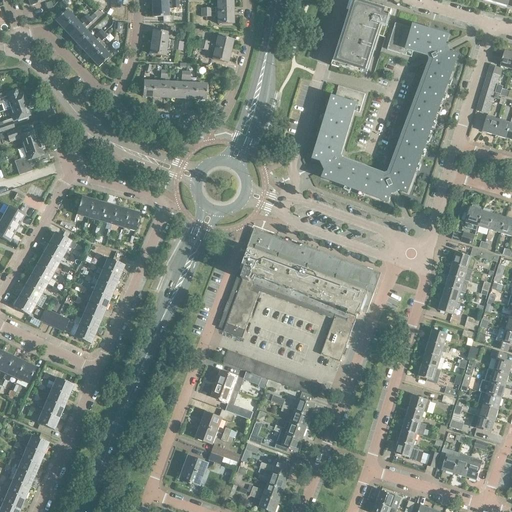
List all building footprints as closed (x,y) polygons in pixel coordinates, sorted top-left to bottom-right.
[(63,0),(63,1),(59,4),(65,9),(68,6),(67,6),(70,3),(67,0),(63,0)] [(358,0),(352,0),(331,66),(332,66),(333,64),(366,75),(379,36),(383,37),(392,10),(358,0)] [(497,0),(496,5),(500,6),(500,8),(505,10),(506,8),(507,8),(509,0),(497,0)] [(215,8),(211,8),(211,13),(215,13),(232,12),(232,1),(217,1),(217,8),(215,8)] [(168,17),(167,5),(152,6),(153,18),(168,17)] [(62,29),(73,18),(66,10),(55,21),(62,29)] [(215,13),(211,13),(211,17),(215,17),(217,17),(218,25),(233,24),(232,12),(215,13)] [(80,21),(83,24),(89,18),(86,15),(80,21)] [(62,29),(70,36),(80,26),(73,18),(62,29)] [(92,22),(89,18),(83,24),(86,27),(92,22)] [(421,31),(395,23),(387,50),(411,57),(413,52),(428,57),(430,60),(388,173),(385,174),(342,159),(341,155),(354,111),(359,113),(365,94),(338,86),(332,107),(329,106),(315,152),(316,153),(329,179),(329,181),(381,200),(381,199),(392,194),(409,186),(410,186),(455,63),(454,63),(449,52),(441,35),(441,34),(422,28),(421,31)] [(80,26),(70,36),(77,44),(88,34),(83,29),(86,27),(83,24),(80,26)] [(100,30),(94,36),(97,39),(103,34),(100,30)] [(160,32),(153,31),(151,43),(159,44),(160,32)] [(160,32),(159,44),(169,45),(173,46),(174,41),(169,40),(167,40),(168,33),(160,32)] [(77,44),(84,52),(95,41),(88,34),(77,44)] [(100,42),(106,37),(103,34),(97,39),(100,42)] [(210,42),(209,47),(213,48),(230,52),(232,40),(218,37),(216,44),(214,43),(210,42)] [(95,41),(84,52),(91,59),(102,49),(104,47),(100,42),(97,39),(95,41)] [(151,43),(150,55),(157,56),(159,44),(151,43)] [(159,44),(157,56),(164,57),(165,49),(168,50),(173,50),(173,46),(169,45),(159,44)] [(230,52),(213,48),(212,52),(214,53),(212,60),(227,63),(230,52)] [(102,49),(91,59),(98,67),(109,57),(102,49)] [(500,66),(511,70),(511,68),(511,53),(505,51),(500,66)] [(488,72),(500,76),(502,69),(490,65),(488,72)] [(222,74),(218,72),(212,70),(210,74),(216,76),(215,79),(219,80),(222,74)] [(500,76),(488,72),(486,78),(498,82),(500,76)] [(496,87),(498,82),(486,78),(484,84),(496,87)] [(164,83),(163,98),(174,98),(174,83),(168,83),(169,79),(164,79),(164,83)] [(142,97),(153,97),(154,82),(143,82),(142,97)] [(163,98),(164,83),(154,82),(153,97),(163,98)] [(184,99),(185,84),(174,83),(174,98),(184,99)] [(195,99),(195,84),(185,84),(184,99),(195,99)] [(206,85),(195,84),(195,99),(205,100),(206,85)] [(495,92),(496,87),(484,84),(483,89),(495,92)] [(495,93),(495,92),(483,89),(481,94),(493,98),(493,97),(495,93)] [(0,104),(2,104),(4,111),(10,109),(25,104),(26,104),(25,103),(26,101),(25,98),(23,97),(22,93),(18,94),(17,91),(6,95),(0,96),(0,104)] [(491,103),(493,98),(481,94),(479,100),(491,103)] [(490,109),(491,103),(479,100),(478,105),(490,109)] [(3,124),(0,124),(0,132),(5,131),(14,128),(12,122),(29,116),(27,111),(28,109),(27,106),(25,105),(25,104),(10,109),(12,116),(13,116),(14,118),(2,122),(3,124)] [(488,114),(490,109),(478,105),(476,111),(488,114)] [(494,135),(498,120),(487,117),(482,132),(494,135)] [(494,135),(505,139),(510,124),(498,120),(494,135)] [(23,148),(23,149),(38,143),(38,142),(39,141),(38,138),(36,137),(34,131),(17,137),(15,131),(6,134),(9,143),(21,139),(21,141),(20,142),(23,148)] [(20,159),(14,161),(18,176),(32,171),(28,161),(42,156),(41,150),(41,149),(40,145),(39,145),(38,143),(23,149),(23,148),(17,150),(20,159)] [(17,193),(13,200),(19,203),(23,196),(17,193)] [(92,203),(88,202),(88,199),(81,197),(76,213),(83,215),(83,217),(88,218),(92,203)] [(104,206),(103,206),(99,205),(100,203),(92,201),(92,203),(88,218),(99,222),(104,206)] [(104,206),(99,222),(106,224),(105,230),(109,231),(111,225),(115,210),(111,208),(112,206),(104,204),(103,206),(104,206)] [(466,213),(464,221),(466,221),(465,223),(464,228),(476,231),(477,226),(482,211),(478,210),(479,207),(472,205),(471,208),(470,208),(468,214),(466,213)] [(9,206),(3,216),(19,224),(24,215),(9,206)] [(115,210),(111,225),(123,228),(127,213),(123,212),(123,209),(116,207),(115,210)] [(483,211),(482,211),(477,226),(489,230),(494,215),(489,213),(490,211),(484,209),(483,211)] [(127,213),(123,228),(135,232),(139,216),(134,215),(135,213),(127,211),(127,213)] [(489,230),(500,233),(505,218),(494,215),(489,230)] [(3,216),(0,221),(0,225),(14,233),(19,224),(3,216)] [(511,237),(511,236),(511,220),(505,218),(500,233),(511,237)] [(0,225),(0,237),(9,243),(14,233),(0,225)] [(335,317),(321,355),(340,362),(341,360),(340,360),(346,345),(348,341),(347,340),(353,326),(358,313),(359,314),(360,313),(358,312),(359,311),(366,314),(375,289),(374,288),(378,277),(358,269),(359,267),(273,235),(273,236),(254,229),(246,252),(252,254),(245,271),(244,270),(243,271),(245,272),(242,280),(223,332),(242,339),(259,292),(328,317),(329,315),(335,317)] [(475,236),(463,232),(460,242),(472,246),(475,236)] [(52,237),(49,244),(51,245),(63,252),(66,245),(68,247),(71,242),(66,239),(62,237),(57,234),(54,238),(52,237)] [(46,248),(43,254),(45,256),(45,255),(57,262),(60,256),(62,257),(65,253),(63,252),(51,245),(48,249),(46,248)] [(472,248),(470,257),(456,253),(454,257),(455,258),(453,264),(453,265),(467,269),(472,270),(476,259),(485,259),(497,262),(499,256),(472,248)] [(40,258),(37,265),(39,266),(51,273),(54,266),(56,267),(59,263),(57,262),(45,255),(45,256),(43,259),(40,258)] [(506,264),(507,264),(509,260),(501,257),(498,265),(503,266),(506,264)] [(102,270),(117,276),(117,277),(119,278),(122,271),(120,270),(122,265),(107,259),(102,270)] [(450,276),(464,280),(467,269),(453,265),(453,264),(452,264),(451,269),(452,269),(450,276)] [(34,269),(31,275),(33,277),(33,276),(45,283),(48,277),(50,278),(55,281),(56,281),(58,277),(53,274),(51,273),(39,266),(37,270),(34,269)] [(115,281),(117,277),(117,276),(102,270),(97,281),(112,288),(114,289),(117,282),(115,281)] [(465,293),(469,282),(464,280),(450,276),(449,275),(447,280),(448,281),(446,287),(446,288),(465,293)] [(29,279),(25,286),(27,287),(39,294),(42,287),(44,289),(47,284),(45,283),(33,276),(33,277),(31,280),(29,279)] [(112,288),(97,281),(92,292),(107,299),(109,300),(112,293),(110,292),(112,288)] [(23,290),(19,297),(21,298),(21,297),(33,304),(36,298),(39,299),(41,295),(39,294),(27,287),(25,291),(23,290)] [(457,303),(458,297),(463,299),(465,293),(446,288),(446,287),(445,287),(444,292),(445,292),(443,299),(457,303)] [(107,299),(92,292),(88,304),(102,310),(105,311),(108,304),(105,303),(107,299)] [(494,302),(496,296),(489,294),(488,300),(494,302)] [(17,300),(13,307),(27,315),(30,309),(32,310),(35,305),(33,304),(21,297),(21,298),(19,301),(17,300)] [(441,304),(439,311),(453,315),(455,309),(458,310),(459,304),(457,304),(457,303),(443,299),(442,298),(440,303),(441,304)] [(55,303),(51,310),(56,312),(59,305),(55,303)] [(102,310),(88,304),(83,315),(98,321),(100,322),(103,315),(101,314),(102,310)] [(63,306),(59,313),(65,316),(68,308),(63,306)] [(45,309),(39,321),(49,326),(55,314),(45,309)] [(75,317),(73,323),(78,326),(93,332),(95,333),(98,326),(96,325),(98,321),(83,315),(81,320),(75,317)] [(63,332),(69,321),(58,316),(53,327),(63,332)] [(464,328),(476,332),(478,326),(466,322),(464,328)] [(93,332),(78,326),(76,330),(78,331),(75,338),(90,344),(93,337),(91,336),(93,332)] [(511,345),(511,332),(505,331),(500,329),(496,340),(494,348),(507,352),(509,345),(511,345)] [(430,342),(444,346),(447,334),(432,330),(431,335),(432,335),(430,342)] [(461,336),(473,340),(475,334),(463,330),(461,336)] [(440,358),(442,353),(446,354),(448,347),(444,346),(430,342),(429,341),(427,346),(428,346),(426,353),(440,358)] [(468,358),(468,359),(475,361),(478,350),(471,348),(469,355),(468,358)] [(508,375),(511,364),(504,361),(506,354),(493,350),(491,358),(497,360),(493,371),(508,375)] [(228,351),(223,363),(229,365),(233,353),(228,351)] [(239,355),(233,353),(229,365),(235,367),(239,355)] [(423,365),(437,369),(441,370),(444,359),(440,358),(426,353),(425,353),(424,358),(425,358),(423,365)] [(5,356),(1,355),(1,354),(0,356),(0,371),(5,374),(12,360),(13,358),(6,354),(5,356)] [(245,357),(239,355),(235,367),(241,370),(245,357)] [(251,359),(245,357),(241,370),(247,372),(251,359)] [(16,362),(12,360),(5,374),(16,379),(23,365),(24,363),(17,359),(16,362)] [(257,362),(251,359),(247,372),(252,374),(257,362)] [(263,364),(257,362),(252,374),(258,376),(263,364)] [(27,367),(23,365),(16,379),(21,381),(22,379),(28,382),(35,368),(28,364),(27,367)] [(264,378),(269,366),(263,364),(258,376),(262,377),(264,378)] [(437,369),(423,365),(422,364),(420,369),(421,369),(419,376),(418,376),(427,379),(426,382),(436,385),(441,370),(437,369)] [(274,368),(269,366),(264,378),(270,380),(274,368)] [(276,382),(280,370),(274,368),(270,380),(276,382)] [(488,369),(485,381),(490,382),(505,387),(508,375),(493,371),(488,369)] [(282,385),(286,372),(280,370),(276,382),(282,385)] [(217,376),(214,384),(233,391),(239,393),(243,380),(238,378),(220,371),(218,377),(217,376)] [(243,380),(259,385),(262,377),(258,376),(252,374),(247,372),(246,372),(245,375),(243,380)] [(292,374),(286,372),(282,385),(288,387),(292,374)] [(293,389),(298,377),(292,374),(288,387),(293,389)] [(49,381),(54,383),(51,390),(66,396),(68,397),(71,390),(69,389),(71,384),(51,376),(49,380),(49,381)] [(299,391),(304,379),(298,377),(293,389),(299,391)] [(310,381),(304,379),(299,391),(305,393),(310,381)] [(265,387),(277,392),(279,385),(268,381),(265,387)] [(316,383),(310,381),(305,393),(311,395),(316,383)] [(501,398),(505,387),(490,382),(486,394),(501,398)] [(311,395),(317,398),(321,385),(316,383),(311,395)] [(213,392),(211,397),(229,404),(229,406),(227,406),(226,410),(250,419),(253,412),(234,405),(239,393),(233,391),(214,384),(212,391),(213,392)] [(446,388),(444,394),(456,397),(458,391),(446,388)] [(64,400),(66,396),(51,390),(46,401),(61,407),(63,408),(66,401),(64,400)] [(481,392),(478,404),(483,405),(498,410),(501,398),(486,394),(481,392)] [(430,401),(412,396),(411,401),(412,401),(410,408),(424,412),(426,413),(430,401)] [(444,396),(442,402),(453,405),(455,399),(444,396)] [(299,399),(297,407),(284,402),(282,407),(310,417),(315,405),(299,399)] [(59,411),(61,407),(46,401),(42,412),(56,418),(58,419),(61,412),(59,411)] [(494,421),(498,410),(483,405),(479,417),(494,421)] [(281,411),(293,416),(291,423),(306,429),(310,417),(282,407),(281,411)] [(407,412),(408,412),(406,419),(420,424),(420,423),(424,412),(410,408),(409,407),(407,412)] [(54,422),(56,418),(42,412),(40,417),(42,418),(39,424),(54,430),(57,423),(54,422)] [(222,419),(219,417),(205,412),(200,425),(217,432),(222,419)] [(476,429),(491,433),(494,421),(479,417),(476,429)] [(405,424),(403,431),(417,435),(422,437),(426,425),(420,423),(420,424),(406,419),(405,419),(404,424),(405,424)] [(451,420),(449,427),(462,431),(464,424),(451,420)] [(274,430),(281,433),(302,440),(306,429),(291,423),(287,422),(285,429),(276,425),(274,430)] [(200,425),(195,439),(212,445),(217,432),(200,425)] [(413,446),(417,435),(403,431),(402,430),(400,435),(401,435),(399,442),(413,446)] [(302,440),(281,433),(275,448),(287,452),(288,449),(297,452),(302,440)] [(260,446),(262,439),(250,435),(248,441),(260,446)] [(46,442),(31,436),(26,448),(41,454),(43,455),(46,448),(44,447),(46,442)] [(476,441),(474,447),(478,448),(486,450),(487,444),(476,441)] [(397,447),(398,447),(396,454),(409,458),(409,460),(415,462),(419,448),(413,446),(399,442),(398,442),(397,447)] [(244,451),(256,455),(259,449),(247,444),(244,451)] [(213,450),(211,454),(223,458),(237,463),(240,456),(214,446),(213,450)] [(39,458),(41,454),(26,448),(22,459),(36,465),(38,466),(41,459),(39,458)] [(443,464),(441,470),(453,474),(458,458),(459,454),(443,449),(439,463),(443,464)] [(427,466),(434,468),(439,454),(431,452),(427,466)] [(223,458),(211,454),(210,457),(209,460),(215,462),(213,468),(218,470),(223,458)] [(458,458),(453,474),(465,477),(469,462),(470,458),(471,457),(459,454),(458,458)] [(262,463),(260,468),(267,471),(272,472),(288,478),(289,474),(291,475),(292,474),(294,469),(293,467),(292,467),(292,466),(285,464),(287,459),(279,456),(277,461),(276,460),(274,461),(272,466),(269,465),(268,465),(262,463)] [(183,471),(184,471),(181,480),(191,484),(192,483),(200,486),(208,464),(189,457),(183,471)] [(482,461),(470,458),(469,462),(465,477),(476,481),(482,461)] [(35,469),(36,465),(22,459),(17,470),(32,476),(31,476),(34,477),(37,470),(35,469)] [(256,466),(254,471),(259,473),(265,475),(267,471),(260,468),(256,466)] [(240,467),(237,473),(245,476),(247,470),(240,467)] [(30,480),(31,476),(32,476),(17,470),(12,481),(27,487),(27,488),(29,488),(32,481),(30,480)] [(267,471),(265,475),(271,477),(268,484),(283,490),(288,478),(272,472),(267,471)] [(27,492),(25,492),(27,488),(27,487),(12,481),(7,492),(22,498),(22,499),(24,500),(27,492)] [(236,487),(230,484),(226,496),(232,498),(236,487)] [(260,489),(258,494),(264,496),(279,502),(283,490),(268,484),(265,491),(260,489)] [(0,493),(0,494),(5,497),(3,503),(17,510),(19,511),(23,504),(20,503),(22,499),(22,498),(7,492),(2,490),(0,493)] [(264,496),(258,494),(252,491),(250,496),(262,500),(259,508),(270,511),(275,511),(279,502),(264,496)] [(397,510),(401,498),(381,491),(379,496),(380,496),(377,502),(377,503),(391,508),(397,510)] [(411,511),(414,503),(409,501),(404,511),(411,511)] [(17,510),(3,503),(0,502),(0,507),(3,509),(1,511),(16,511),(17,510)] [(376,507),(373,511),(395,511),(397,510),(391,508),(377,503),(377,502),(376,502),(375,507),(376,507)]
